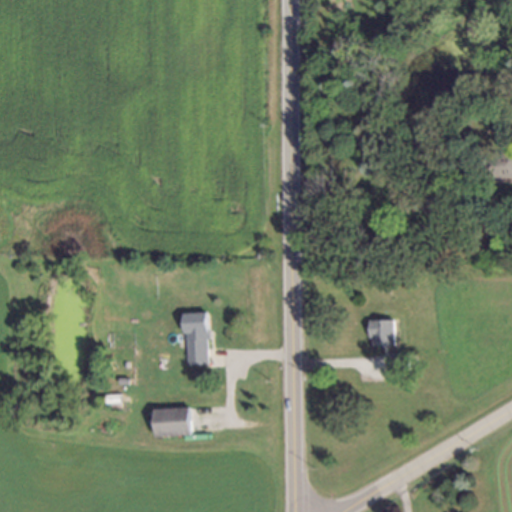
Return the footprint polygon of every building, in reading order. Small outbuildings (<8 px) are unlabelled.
[(511,173),(467,173),(466,150),(511,150),(511,173)] [(209,312),(211,366),(189,366),(185,314),(209,312)] [(370,344),(370,319),(394,319),(394,344),(370,344)] [(102,399),(102,391),(117,391),(117,400),(102,399)] [(156,410),(158,438),(192,436),(191,407),(156,410)]
